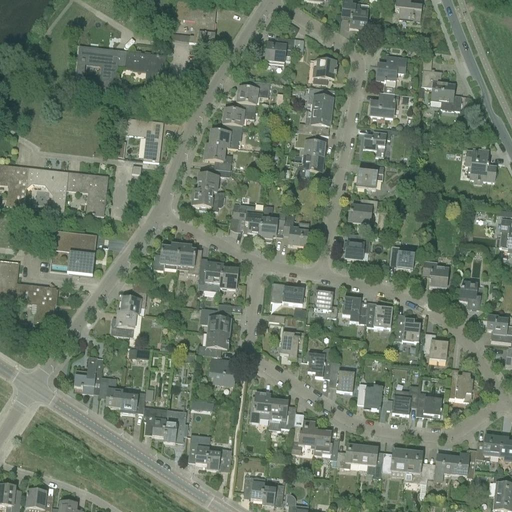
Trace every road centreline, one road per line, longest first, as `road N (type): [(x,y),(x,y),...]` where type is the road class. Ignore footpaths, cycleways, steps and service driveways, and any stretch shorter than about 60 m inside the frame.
road 1 (residential): [(508,403),(427,434),(377,432),(319,410),(248,352),(250,258)]
road 2 (residential): [(313,276),(356,58),(271,1)]
road 3 (residential): [(508,403),(425,309),(313,276)]
road 4 (residential): [(223,511),(32,389)]
road 5 (residential): [(152,222),(120,213),(122,165),(32,156)]
road 6 (tertiary): [(511,152),(446,0)]
road 7 (residential): [(200,111),(176,91),(176,52),(115,25)]
road 8 (residential): [(102,291),(31,283),(32,254),(0,252)]
road 9 (residential): [(200,111),(271,1)]
road 10 (residential): [(32,389),(102,291)]
